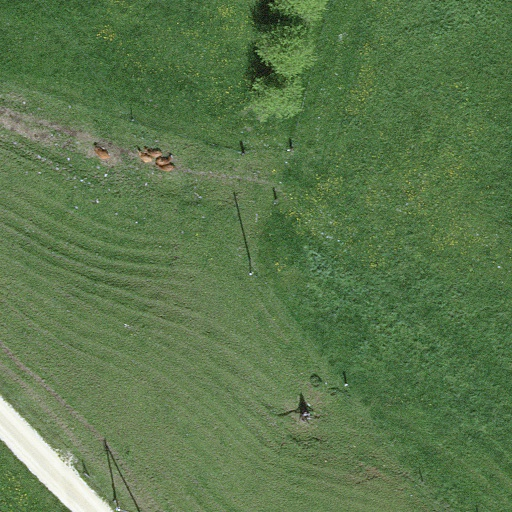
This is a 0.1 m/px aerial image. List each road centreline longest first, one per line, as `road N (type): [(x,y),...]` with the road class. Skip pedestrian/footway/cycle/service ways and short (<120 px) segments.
road 1 (track): [(0,102),(289,195)]
road 2 (track): [(94,511),(0,414)]
